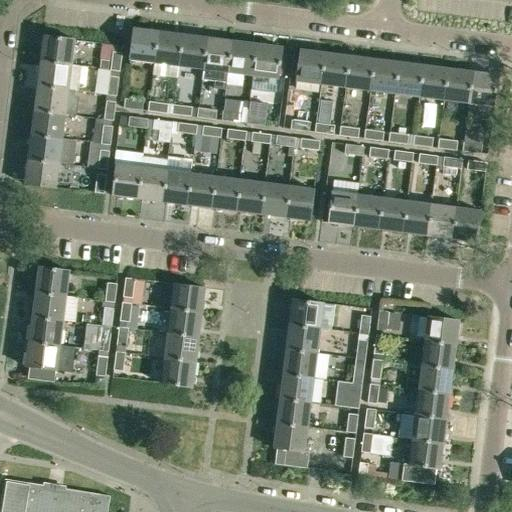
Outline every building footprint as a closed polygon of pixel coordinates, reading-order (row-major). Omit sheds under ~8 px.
[(158,31),(134,28),(130,59),(154,62),(158,31)] [(183,34),(158,31),(154,62),(179,65),(183,34)] [(208,37),(183,34),(179,65),(204,68),(208,37)] [(44,35),(40,60),(72,64),(75,39),(44,35)] [(228,71),(232,40),(208,37),(204,68),(202,79),(227,83),(228,71)] [(257,43),(232,40),(228,71),(253,75),(257,43)] [(282,47),(257,43),(253,75),(278,78),(282,47)] [(321,84),(325,52),(300,49),(296,81),(321,84)] [(109,50),(108,60),(107,69),(120,70),(122,52),(109,50)] [(350,56),(325,52),(321,84),(345,87),(350,56)] [(374,59),(350,56),(345,87),(370,90),(374,59)] [(370,90),(395,94),(399,62),(374,59),(370,90)] [(72,64),(40,60),(37,85),(69,89),(72,64)] [(424,65),(399,62),(395,94),(420,97),(424,65)] [(448,69),(424,65),(420,97),(444,100),(448,69)] [(473,72),(448,69),(444,100),(469,103),(473,72)] [(494,106),(498,75),(473,72),(469,103),(494,106)] [(107,94),(117,96),(119,77),(109,76),(107,94)] [(37,85),(34,110),(65,114),(69,89),(37,85)] [(143,100),(124,98),(123,108),(142,111),(143,100)] [(114,120),(115,115),(116,101),(106,100),(104,119),(114,120)] [(147,111),(165,114),(167,103),(148,101),(147,111)] [(173,104),(172,115),(191,117),(192,106),(173,104)] [(198,107),(196,118),(215,120),(217,110),(198,107)] [(62,139),(65,114),(34,110),(31,134),(62,139)] [(222,111),(221,121),(240,123),(241,113),(222,111)] [(265,116),(247,113),(245,124),(264,127),(265,116)] [(147,128),(148,119),(129,116),(128,126),(147,128)] [(340,126),(339,136),(357,138),(359,128),(357,128),(359,118),(348,117),(346,127),(340,126)] [(291,119),(290,130),(309,132),(310,122),(291,119)] [(173,122),(153,120),(152,129),(159,130),(157,141),(170,142),(173,122)] [(314,133),(333,135),(334,125),(315,122),(314,133)] [(196,134),(197,125),(178,123),(177,132),(196,134)] [(111,145),(113,126),(94,124),(92,142),(100,143),(100,144),(111,145)] [(203,126),(201,135),(218,137),(221,137),(222,129),(203,126)] [(365,128),(363,139),(382,141),(383,131),(365,128)] [(246,132),(227,129),(226,138),(245,141),(246,132)] [(269,144),(270,135),(252,132),(250,141),(269,144)] [(407,145),(408,134),(389,132),(388,142),(407,145)] [(31,134),(28,159),(59,163),(62,139),(31,134)] [(201,135),(199,152),(216,154),(218,137),(201,135)] [(415,135),(413,145),(431,148),(432,137),(415,135)] [(295,138),(284,137),(276,136),(275,145),(294,147),(295,138)] [(438,148),(456,151),(457,141),(439,138),(438,148)] [(320,141),(301,139),(299,148),(319,150),(320,141)] [(463,142),(462,151),(480,154),(482,145),(463,142)] [(253,143),(252,153),(259,154),(260,145),(260,143),(253,143)] [(364,146),(345,144),(344,153),(362,156),(364,146)] [(387,159),(388,150),(369,147),(368,157),(387,159)] [(108,170),(110,151),(100,149),(97,168),(108,170)] [(413,153),(394,150),(393,160),(412,162),(413,153)] [(437,156),(419,153),(418,163),(436,165),(437,156)] [(461,169),(462,159),(443,156),(442,166),(461,169)] [(56,188),(59,163),(28,159),(24,184),(56,188)] [(467,169),(476,170),(485,171),(487,162),(468,160),(467,169)] [(137,199),(141,167),(116,164),(112,196),(137,199)] [(137,199),(161,202),(165,170),(141,167),(137,199)] [(161,202),(186,205),(190,173),(165,170),(161,202)] [(190,173),(186,205),(211,208),(215,176),(190,173)] [(95,193),(104,194),(106,176),(97,174),(95,193)] [(211,208),(236,211),(240,179),(215,176),(211,208)] [(261,214),(265,182),(240,179),(236,211),(261,214)] [(261,214),(286,217),(290,186),(265,182),(261,214)] [(286,217),(311,221),(315,189),(290,186),(286,217)] [(328,223),(353,226),(357,195),(332,191),(328,223)] [(378,229),(382,198),(357,195),(353,226),(378,229)] [(378,229),(403,232),(407,201),(382,198),(378,229)] [(431,204),(407,201),(403,232),(427,236),(431,204)] [(427,236),(452,239),(456,207),(431,204),(427,236)] [(477,242),(481,210),(456,207),(452,239),(477,242)] [(35,291),(66,295),(69,270),(38,267),(35,291)] [(126,278),(124,296),(133,297),(135,279),(126,278)] [(106,301),(115,302),(117,284),(108,283),(106,301)] [(174,284),(170,309),(202,313),(205,288),(174,284)] [(63,320),(66,295),(35,291),(32,316),(63,320)] [(292,299),(289,324),(320,328),(323,303),(292,299)] [(129,322),(131,305),(131,303),(123,302),(120,320),(129,322)] [(112,326),(114,308),(104,307),(101,325),(112,326)] [(198,338),(202,313),(170,309),(167,334),(198,338)] [(379,311),(377,329),(386,330),(389,312),(379,311)] [(90,316),(83,315),(82,322),(89,323),(90,316)] [(368,335),(371,316),(361,315),(359,334),(368,335)] [(60,345),(63,320),(32,316),(29,341),(60,345)] [(459,320),(451,319),(428,316),(424,341),(456,345),(459,320)] [(317,353),(320,328),(289,324),(286,349),(317,353)] [(128,328),(119,327),(117,345),(126,346),(128,328)] [(111,333),(101,331),(98,350),(109,351),(111,333)] [(167,334),(164,359),(195,363),(198,338),(167,334)] [(376,334),(374,353),(383,354),(385,335),(376,334)] [(365,359),(368,341),(357,339),(355,358),(365,359)] [(77,347),(60,345),(29,341),(26,366),(73,372),(77,347)] [(424,341),(421,366),(453,370),(456,345),(424,341)] [(314,377),(317,353),(286,349),(283,373),(314,377)] [(116,352),(114,370),(123,371),(125,353),(116,352)] [(98,357),(96,375),(105,376),(107,358),(98,357)] [(192,388),(195,363),(164,359),(161,384),(192,388)] [(373,359),(371,378),(380,379),(382,360),(373,359)] [(362,384),(365,365),(355,364),(352,382),(362,384)] [(421,366),(418,391),(449,395),(453,370),(421,366)] [(279,398),(311,402),(314,377),(283,373),(279,398)] [(370,384),(368,402),(376,403),(377,402),(386,403),(388,388),(378,387),(379,385),(370,384)] [(359,408),(361,389),(351,388),(349,407),(359,408)] [(418,391),(415,415),(446,419),(449,395),(418,391)] [(307,427),(311,402),(279,398),(276,423),(307,427)] [(375,409),(367,408),(365,426),(373,428),(375,409)] [(356,433),(358,414),(348,413),(346,431),(356,433)] [(443,444),(446,419),(415,415),(412,439),(443,444)] [(304,450),(307,427),(276,423),(273,448),(277,449),(275,464),(307,468),(309,451),(304,450)] [(364,432),(361,451),(370,452),(372,434),(364,432)] [(353,458),(355,438),(345,437),(343,456),(353,458)] [(440,469),(443,444),(412,439),(409,464),(404,463),(401,480),(434,484),(436,468),(440,469)] [(387,474),(387,478),(396,479),(398,463),(389,462),(387,474)] [(368,464),(360,463),(358,475),(366,476),(368,464)] [(107,511),(110,498),(64,490),(49,488),(6,481),(0,511),(107,511)]
